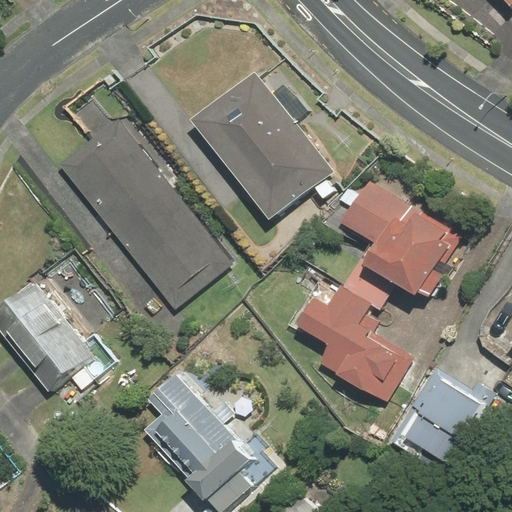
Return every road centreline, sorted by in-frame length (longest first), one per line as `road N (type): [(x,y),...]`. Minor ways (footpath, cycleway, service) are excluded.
road 1 (tertiary): [(327,0),(365,40),(511,142)]
road 2 (residential): [(111,0),(0,99)]
